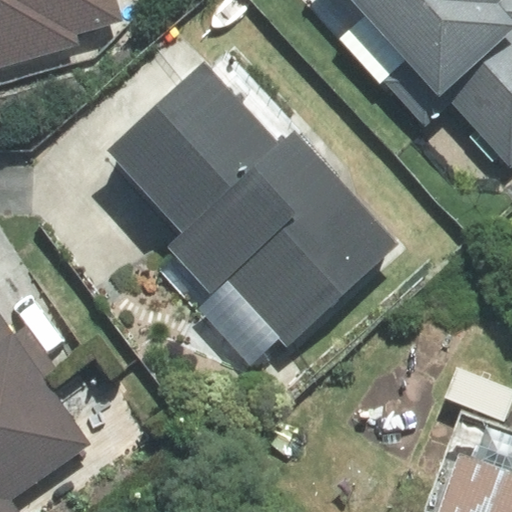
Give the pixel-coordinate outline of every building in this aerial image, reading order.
[(0,0),(0,60),(38,50),(39,56),(72,46),(67,30),(114,17),(108,0),(0,0)] [(511,0),(302,0),(463,175),(491,149),(511,171),(511,0)] [(297,139),(229,59),(119,153),(187,233),(175,242),(221,296),(200,313),(255,378),(408,247),(308,129),(297,139)] [(0,511),(25,511),(17,499),(97,443),(0,304),(0,511)] [(435,511),(511,511),(511,478),(455,457),(435,511)]
